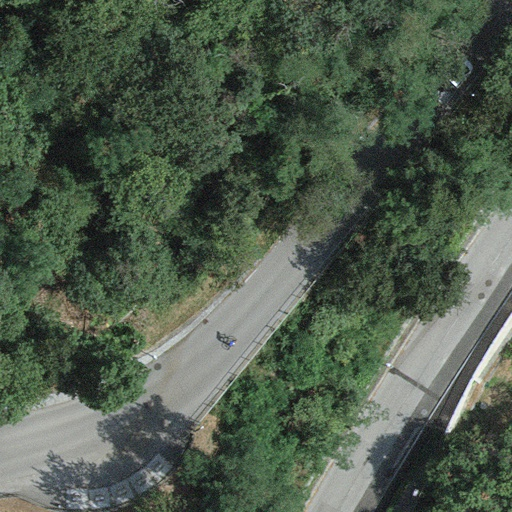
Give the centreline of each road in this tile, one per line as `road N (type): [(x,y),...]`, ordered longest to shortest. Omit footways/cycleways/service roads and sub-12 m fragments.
road 1 (tertiary): [(0,448),(103,422),(193,370),(330,223),(509,0)]
road 2 (tertiary): [(511,238),(432,350),(337,511)]
